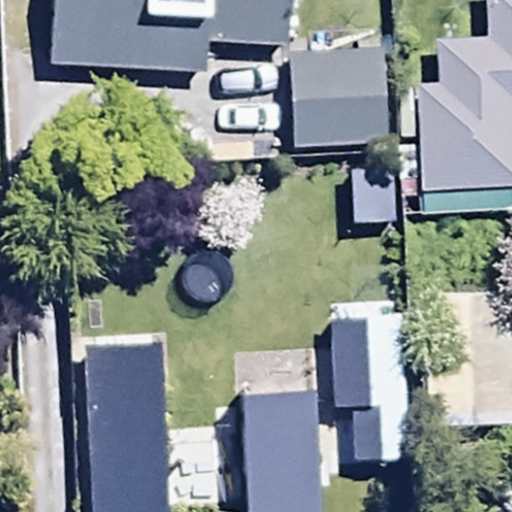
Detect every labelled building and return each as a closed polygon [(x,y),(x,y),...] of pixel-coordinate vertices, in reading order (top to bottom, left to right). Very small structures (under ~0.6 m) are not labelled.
[(50,0),(48,74),(200,80),(201,50),(280,53),(281,0),(50,0)] [(416,91),(419,196),(511,193),(511,0),(480,0),(482,48),(431,49),(432,90),(416,91)] [(283,57),(288,156),(377,151),(371,53),(283,57)] [(507,270),(416,272),(421,433),(511,430),(507,270)] [(393,323),(324,326),(328,414),(344,413),(346,468),(399,466),(393,323)] [(219,367),(218,337),(113,341),(119,511),(326,511),(321,386),(306,386),(305,364),(219,367)]
